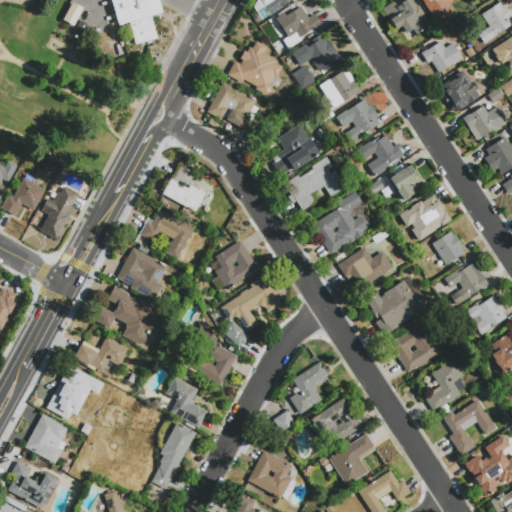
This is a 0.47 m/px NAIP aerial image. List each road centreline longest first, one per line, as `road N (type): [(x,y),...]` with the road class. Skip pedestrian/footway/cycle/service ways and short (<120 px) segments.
road 1 (residential): [(460,511),(228,159),(149,115)]
road 2 (residential): [(342,0),(511,262)]
road 3 (residential): [(323,310),(283,341),(191,511)]
road 4 (secondary): [(66,285),(162,122),(168,95)]
